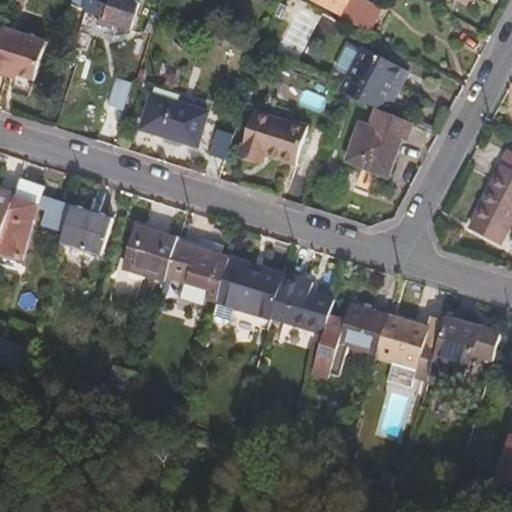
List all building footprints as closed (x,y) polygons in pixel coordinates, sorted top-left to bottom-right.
[(72,0),(70,8),(83,12),(85,0),(72,0)] [(85,0),(83,12),(102,18),(101,22),(131,30),(141,2),(135,0),(85,0)] [(312,0),(338,13),(337,16),(366,31),(378,9),(360,0),(312,0)] [(3,28),(0,36),(0,75),(4,77),(8,73),(32,82),(45,43),(3,28)] [(361,47),(339,92),(374,107),(380,109),(385,101),(391,88),(396,87),(405,68),(361,47)] [(391,88),(385,101),(389,102),(396,87),(391,88)] [(115,89),(107,114),(120,117),(128,93),(115,89)] [(152,97),(140,129),(196,147),(207,114),(152,97)] [(357,127),(346,164),(388,178),(400,141),(405,142),(411,123),(380,109),(374,107),(367,129),(357,127)] [(255,113),(241,153),(264,159),(266,154),(299,164),(310,129),(287,120),(286,123),(255,113)] [(220,129),(211,155),(226,160),(235,133),(220,129)] [(499,168),(468,227),(495,241),(511,209),(511,155),(502,150),(494,165),(499,168)] [(15,199),(5,232),(10,234),(5,252),(21,258),(33,219),(36,219),(45,189),(21,181),(15,199)] [(0,248),(5,232),(15,199),(0,193),(0,248)] [(71,205),(59,243),(100,255),(111,218),(71,205)] [(136,227),(123,268),(165,280),(166,277),(177,241),(136,227)] [(177,241),(166,277),(208,291),(205,299),(217,303),(230,262),(231,259),(177,241)] [(230,262),(258,272),(259,268),(231,259),(230,262)] [(230,262),(217,303),(268,319),(269,317),(282,276),(259,268),(258,272),(230,262)] [(282,276),(269,317),(323,332),(328,319),(333,300),(305,291),(309,280),(283,273),(282,276)] [(387,313),(355,304),(349,325),(328,319),(310,379),(334,385),(344,350),(373,359),(387,313)] [(390,317),(376,361),(428,376),(436,351),(441,336),(442,332),(390,317)] [(441,336),(436,351),(428,376),(427,380),(461,391),(468,369),(486,375),(499,335),(446,318),(442,332),(441,336)] [(0,358),(20,366),(28,341),(0,335),(0,358)] [(511,436),(497,484),(511,488),(511,483),(511,436)]
